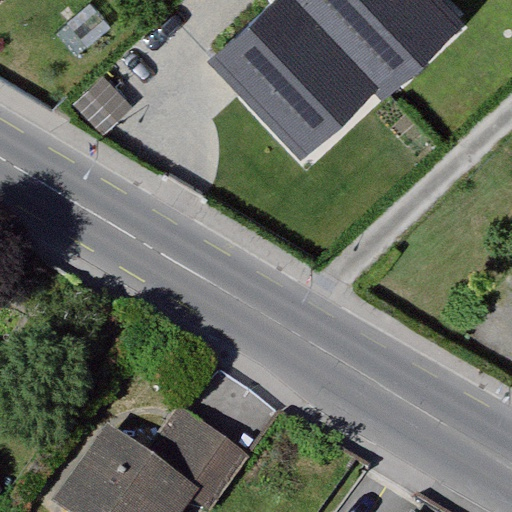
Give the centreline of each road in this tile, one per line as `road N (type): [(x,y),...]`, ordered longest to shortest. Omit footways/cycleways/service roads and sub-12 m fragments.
road 1 (secondary): [(0,159),(511,469)]
road 2 (unknown): [(158,254),(279,111)]
